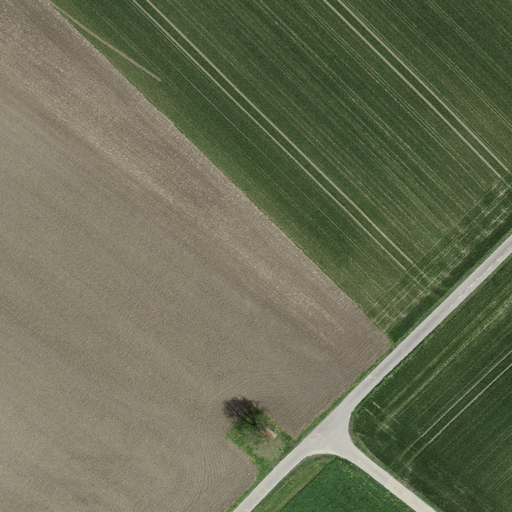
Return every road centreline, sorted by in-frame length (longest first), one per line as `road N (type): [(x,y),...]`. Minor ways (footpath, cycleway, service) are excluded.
road 1 (track): [(242,511),(511,243)]
road 2 (track): [(323,429),(427,511)]
